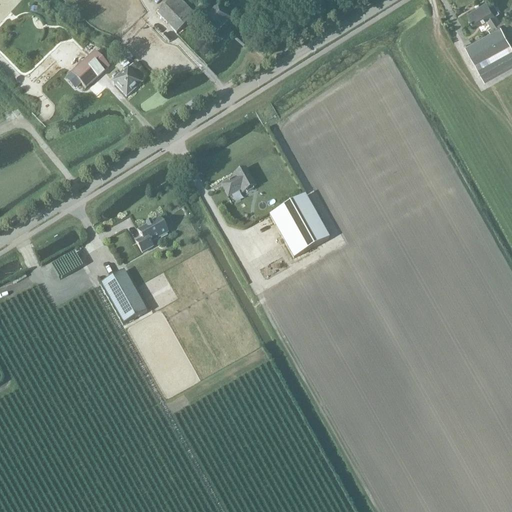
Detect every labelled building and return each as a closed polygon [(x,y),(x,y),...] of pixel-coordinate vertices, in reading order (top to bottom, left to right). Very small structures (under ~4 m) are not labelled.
[(2,0),(0,3),(0,15),(14,0),(2,0)] [(176,34),(195,16),(179,0),(170,0),(157,13),(176,34)] [(473,27),(486,20),(490,27),(499,21),(495,13),(498,11),(493,3),(489,6),(486,2),(467,13),(470,18),(469,19),(470,20),(469,20),(469,23),(471,27),(473,27)] [(215,34),(230,19),(217,6),(202,20),(215,34)] [(511,66),(511,48),(510,45),(500,27),(465,46),(484,82),(511,66)] [(71,74),(80,83),(86,89),(109,68),(95,52),(71,74)] [(133,65),(128,69),(124,73),(123,72),(112,82),(126,98),(147,79),(133,65)] [(77,99),(63,81),(53,89),(68,107),(77,99)] [(243,194),(255,187),(245,169),(233,176),(234,179),(222,186),(228,197),(241,190),(243,194)] [(318,221),(322,219),(319,214),(315,216),(305,197),(270,217),(294,259),(329,240),(318,221)] [(138,231),(142,239),(136,243),(142,254),(153,248),(150,244),(167,234),(164,228),(165,228),(165,226),(164,223),(163,222),(161,220),(160,220),(159,219),(151,224),(151,223),(146,226),(146,227),(138,231)] [(100,286),(116,314),(123,326),(146,313),(124,272),(100,286)]
